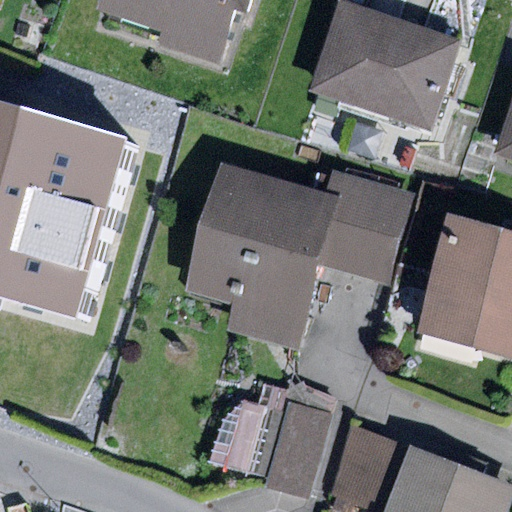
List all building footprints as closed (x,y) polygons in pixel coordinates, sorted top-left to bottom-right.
[(239,0),(102,0),(99,9),(163,29),(157,46),(219,65),(239,0)] [(460,40),(340,1),(311,92),(431,131),(460,40)] [(511,100),(494,158),(511,164),(511,100)] [(136,144),(0,106),(0,299),(87,323),(136,144)] [(335,197),(222,166),(186,295),(235,308),(229,328),(294,346),(316,266),(335,197)] [(341,174),(335,197),(316,266),(388,285),(412,193),(341,174)] [(511,233),(451,216),(419,334),(511,358),(511,233)] [(333,416),(291,404),(268,488),(310,499),(333,416)] [(370,511),(387,511),(412,449),(350,426),(331,498),(370,511)] [(510,511),(511,507),(511,487),(412,449),(387,511),(510,511)]
